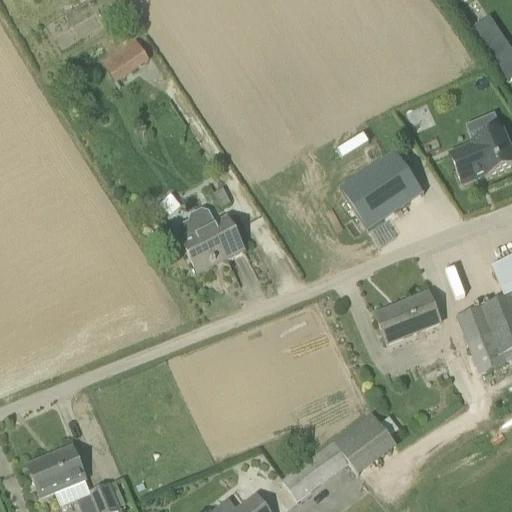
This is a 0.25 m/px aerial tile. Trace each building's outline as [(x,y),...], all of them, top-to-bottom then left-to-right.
[(510,52),(494,28),(477,40),(493,63),(510,52)] [(104,69),(115,86),(148,63),(137,47),(104,69)] [(486,179),(511,168),(511,158),(501,133),(472,146),(473,148),(449,158),(462,188),(486,178),(486,179)] [(368,235),(423,198),(395,156),(340,194),(368,235)] [(174,232),(180,244),(198,278),(244,254),(227,220),(214,227),(208,215),(202,213),(191,219),(189,225),(174,232)] [(511,262),(492,270),(504,301),(457,320),(481,378),(505,368),(511,364),(511,262)] [(440,327),(428,296),(374,318),(387,348),(440,327)] [(348,466),(334,447),(282,485),(297,505),(348,466)] [(60,511),(90,499),(89,496),(85,486),(86,485),(72,451),(27,469),(40,501),(54,496),(60,511)] [(118,511),(109,488),(90,496),(89,496),(90,499),(95,511),(118,511)] [(265,511),(256,499),(239,511),(265,511)]
